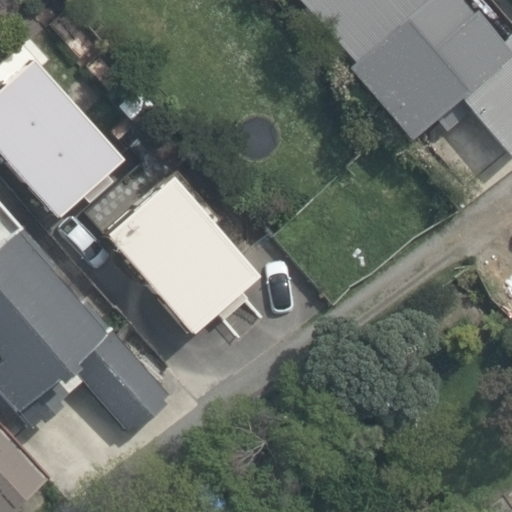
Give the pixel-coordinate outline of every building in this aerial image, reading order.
[(310,0),(358,55),(348,64),(415,142),(427,132),(473,185),(511,151),(511,38),(494,53),(448,0),(310,0)] [(116,158),(27,59),(0,82),(0,161),(50,215),(116,158)] [(255,275),(166,176),(98,235),(189,333),(255,275)] [(0,352),(1,354),(0,355),(0,387),(19,409),(75,361),(107,334),(19,232),(0,248),(0,352)] [(169,402),(107,334),(75,361),(135,428),(169,402)] [(0,431),(0,511),(10,511),(46,479),(0,431)]
